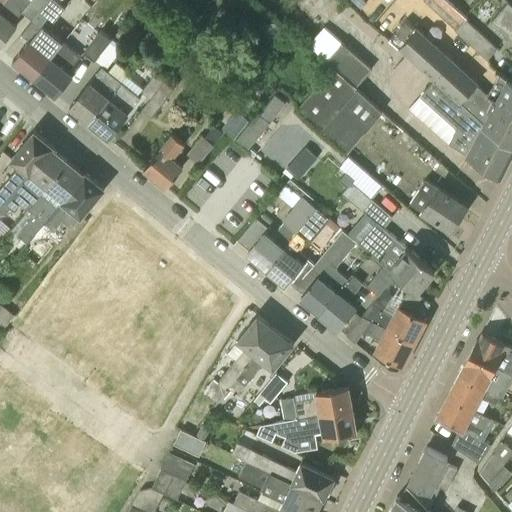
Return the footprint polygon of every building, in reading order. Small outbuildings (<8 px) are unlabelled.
[(32,19),(48,0),(4,0),(0,5),(0,48),(1,49),(19,27),(13,22),(22,11),(32,19)] [(66,7),(60,2),(57,0),(48,0),(32,19),(31,21),(21,33),(28,39),(12,59),(33,76),(64,41),(49,28),(66,7)] [(424,0),(487,59),(497,49),(445,0),(424,0)] [(511,5),(508,2),(491,22),(511,39),(511,5)] [(274,27),(265,19),(258,27),(267,35),(274,27)] [(237,21),(224,26),(229,41),(243,35),(237,21)] [(485,125),(511,140),(511,80),(500,72),(489,93),(463,72),(465,69),(462,67),(460,69),(416,29),(415,29),(405,21),(390,38),(399,47),(485,125)] [(122,27),(115,36),(122,42),(129,33),(122,27)] [(97,59),(113,37),(103,29),(86,51),(97,59)] [(113,37),(97,59),(108,67),(125,46),(113,37)] [(64,41),(33,76),(57,95),(77,69),(73,66),(81,55),(64,41)] [(333,66),(356,87),(372,68),(343,41),(326,60),(333,66)] [(500,176),(511,153),(511,140),(485,125),(399,47),(398,48),(434,81),(421,95),(457,127),(449,142),(500,176)] [(88,121),(121,81),(102,65),(69,106),(88,121)] [(382,112),(356,87),(333,66),(296,107),(347,151),(365,130),(366,132),(382,112)] [(264,86),(248,72),(241,79),(257,93),(264,86)] [(150,98),(163,81),(154,74),(141,91),(150,98)] [(121,81),(88,121),(108,137),(129,112),(128,111),(140,97),(121,81)] [(163,81),(150,98),(140,109),(151,117),(173,89),(163,81)] [(272,121),(287,102),(275,92),(259,111),(272,121)] [(235,137),(250,117),(237,107),(222,127),(235,137)] [(200,161),(223,131),(214,124),(190,153),(200,161)] [(0,205),(52,143),(35,129),(10,159),(18,165),(0,186),(0,205)] [(165,186),(183,164),(173,156),(185,141),(173,131),(143,168),(165,186)] [(30,207),(68,159),(52,146),(53,144),(52,143),(0,205),(0,213),(6,213),(11,208),(13,209),(20,201),(29,208),(30,207)] [(318,156),(306,145),(296,156),(309,167),(318,156)] [(28,241),(45,221),(85,173),(68,159),(30,207),(36,212),(19,233),(28,241)] [(85,173),(45,221),(54,229),(63,218),(72,225),(104,187),(86,172),(85,173)] [(287,182),(303,196),(303,195),(306,192),(290,178),(287,182)] [(436,186),(426,179),(411,202),(422,209),(421,211),(450,230),(466,205),(437,185),(436,186)] [(250,295),(118,193),(98,219),(229,321),(250,295)] [(267,231),(270,228),(256,216),(237,238),(250,249),(247,252),(266,266),(303,222),(317,207),(303,195),(303,196),(283,220),(284,221),(276,231),(277,232),(273,237),(267,231)] [(409,285),(416,291),(435,269),(407,245),(398,239),(384,226),(393,216),(372,198),(362,207),(377,220),(359,241),(358,242),(365,248),(385,265),(396,274),(410,285),(409,285)] [(269,224),(275,218),(265,209),(259,216),(269,224)] [(296,285),(315,263),(299,250),(315,232),(303,222),(266,266),(286,284),(290,279),(296,285)] [(320,312),(347,278),(337,270),(337,265),(357,241),(343,230),(340,233),(315,263),(296,285),(304,292),(300,296),(320,312)] [(79,257),(94,269),(103,257),(88,246),(79,257)] [(440,263),(434,258),(430,263),(435,268),(440,263)] [(135,284),(159,302),(169,289),(137,265),(128,277),(119,270),(110,283),(126,295),(135,284)] [(378,295),(384,288),(396,274),(385,265),(367,286),(378,295)] [(347,333),(361,315),(354,309),(357,306),(349,299),(363,283),(352,273),(347,278),(320,312),(339,328),(340,328),(347,333)] [(429,302),(416,291),(409,285),(403,298),(394,317),(382,311),(393,293),(384,288),(378,295),(361,315),(415,340),(426,319),(422,317),(429,302)] [(0,331),(0,332),(15,314),(0,302),(0,331)] [(177,332),(200,342),(213,312),(190,302),(177,332)] [(230,383),(274,327),(258,313),(236,340),(244,347),(218,381),(214,378),(203,390),(211,397),(216,401),(230,383)] [(402,364),(415,340),(361,315),(347,333),(346,334),(355,342),(365,330),(382,340),(376,351),(402,364)] [(274,327),(230,383),(239,391),(263,361),(272,369),(293,343),(274,327)] [(471,352),(511,372),(511,346),(485,331),(481,339),(478,338),(471,352)] [(201,340),(186,365),(199,372),(213,347),(201,340)] [(501,395),(511,373),(511,372),(471,352),(459,374),(501,395)] [(120,367),(109,395),(122,400),(133,372),(120,367)] [(269,404),(288,380),(277,371),(260,392),(261,393),(259,396),(269,404)] [(496,404),(501,395),(459,374),(448,395),(482,412),(489,400),(496,404)] [(20,378),(0,413),(0,432),(8,437),(36,387),(20,378)] [(285,419),(352,407),(348,385),(314,391),(315,396),(295,400),(294,394),(281,397),(285,419)] [(490,416),(482,412),(448,395),(438,415),(461,426),(453,443),(480,461),(492,443),(479,436),(490,416)] [(352,407),(285,419),(261,424),(257,432),(273,440),(277,431),(291,437),(321,432),(322,437),(356,431),(352,407)] [(57,433),(66,415),(51,408),(37,436),(61,447),(66,437),(57,433)] [(210,427),(201,423),(196,434),(204,438),(210,427)] [(199,455),(206,440),(181,428),(174,443),(199,455)] [(488,481),(504,462),(511,452),(511,446),(501,438),(479,471),(488,481)] [(95,473),(111,447),(97,439),(81,464),(95,473)] [(246,460),(322,497),(325,498),(335,477),(301,461),(297,470),(238,442),(233,452),(247,458),(246,460)] [(406,487),(427,510),(440,484),(446,487),(457,467),(447,462),(450,456),(426,444),(408,480),(409,481),(406,487)] [(161,468),(187,479),(194,465),(170,452),(161,468)] [(302,511),(314,511),(322,497),(246,460),(239,473),(263,485),(261,489),(283,499),(282,502),(302,511)] [(511,470),(504,462),(488,481),(495,489),(511,471),(511,470)] [(177,498),(187,479),(161,468),(152,487),(164,491),(177,498)] [(0,511),(4,511),(26,486),(14,477),(0,493),(0,511)] [(186,481),(181,491),(192,496),(197,486),(186,481)] [(154,511),(164,491),(152,487),(141,489),(133,503),(154,511)] [(431,511),(427,510),(406,487),(401,497),(396,494),(387,511),(431,511)] [(302,511),(282,502),(279,507),(240,489),(234,502),(255,511),(302,511)] [(255,511),(234,502),(229,499),(222,511),(255,511)] [(58,511),(45,502),(36,511),(58,511)]
